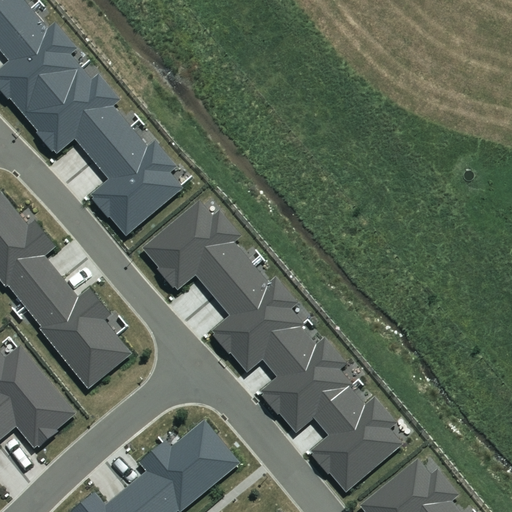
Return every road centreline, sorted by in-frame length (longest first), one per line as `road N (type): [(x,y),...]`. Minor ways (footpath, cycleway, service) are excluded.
road 1 (residential): [(0,138),(198,363)]
road 2 (residential): [(28,511),(114,428),(198,363)]
road 3 (residential): [(198,363),(321,511)]
